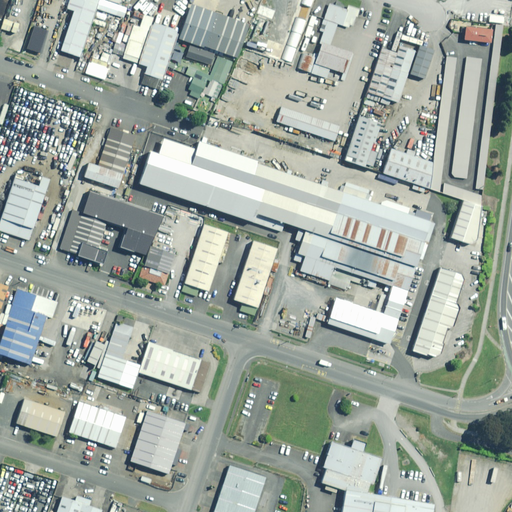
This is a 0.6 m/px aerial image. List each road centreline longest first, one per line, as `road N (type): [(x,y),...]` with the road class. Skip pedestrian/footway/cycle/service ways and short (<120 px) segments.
road 1 (tertiary): [(244,339),(0,257)]
road 2 (tertiary): [(475,412),(244,339)]
road 3 (unclassified): [(0,62),(204,130)]
road 4 (unclassified): [(188,506),(0,444)]
road 5 (unclassified): [(244,339),(188,506)]
